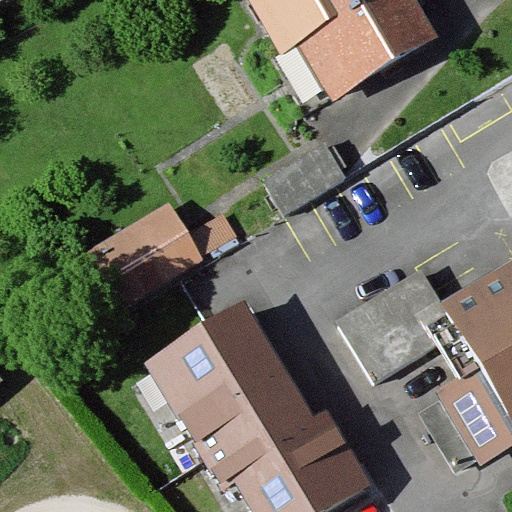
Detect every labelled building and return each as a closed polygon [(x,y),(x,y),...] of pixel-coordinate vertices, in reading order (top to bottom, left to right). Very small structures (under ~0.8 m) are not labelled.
[(241,0),(277,59),(301,44),(335,99),(439,36),(417,0),(241,0)] [(172,201),(95,246),(128,302),(205,257),(172,201)] [(427,349),(411,320),(443,302),(423,267),(338,315),(375,378),(427,349)] [(511,423),(511,274),(445,316),(511,423)] [(312,430),(245,317),(151,372),(223,494),(237,486),(252,511),(339,511),(370,494),(328,421),(312,430)]
